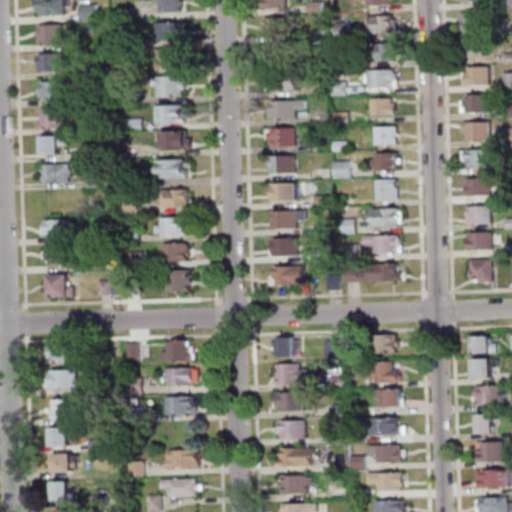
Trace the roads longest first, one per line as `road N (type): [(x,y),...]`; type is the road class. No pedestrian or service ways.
road 1 (residential): [(17,511),(0,0)]
road 2 (residential): [(511,308),(0,325)]
road 3 (residential): [(447,511),(432,0)]
road 4 (residential): [(243,511),(228,0)]
